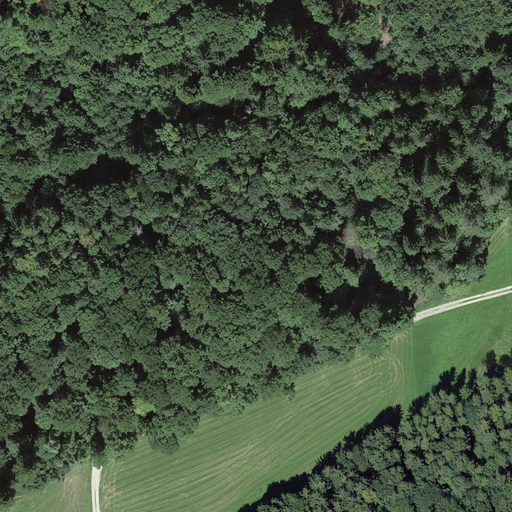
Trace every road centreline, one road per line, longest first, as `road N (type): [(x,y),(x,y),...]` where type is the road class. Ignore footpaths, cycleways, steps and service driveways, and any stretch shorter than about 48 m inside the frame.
road 1 (track): [(511,292),(397,324),(112,447),(97,468),(97,511)]
road 2 (track): [(397,324),(403,249),(370,66),(342,38),(262,0)]
road 3 (track): [(97,468),(0,275)]
